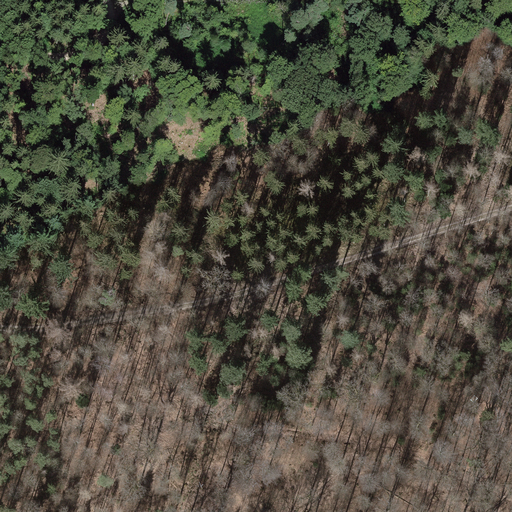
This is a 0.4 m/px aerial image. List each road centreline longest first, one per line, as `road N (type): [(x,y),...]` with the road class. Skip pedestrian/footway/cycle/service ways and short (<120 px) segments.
road 1 (track): [(0,335),(115,325),(212,305),(511,210)]
road 2 (track): [(0,52),(65,59),(97,49),(111,17),(102,0)]
